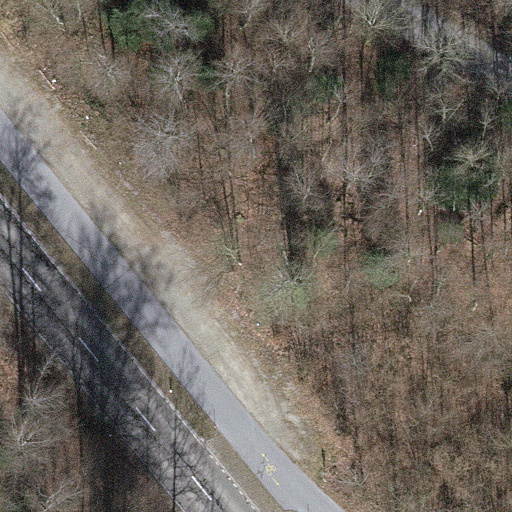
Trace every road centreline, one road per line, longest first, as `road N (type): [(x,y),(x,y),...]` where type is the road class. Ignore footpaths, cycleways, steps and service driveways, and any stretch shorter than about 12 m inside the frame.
road 1 (tertiary): [(223,511),(0,235)]
road 2 (track): [(377,0),(511,83)]
